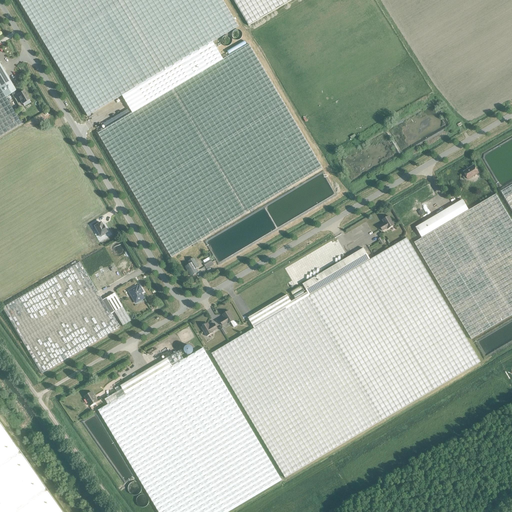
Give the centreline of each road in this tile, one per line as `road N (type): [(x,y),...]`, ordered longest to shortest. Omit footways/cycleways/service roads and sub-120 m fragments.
road 1 (unclassified): [(187,300),(511,115)]
road 2 (unclassified): [(187,300),(170,289),(0,1)]
road 3 (unclassified): [(118,511),(0,342)]
